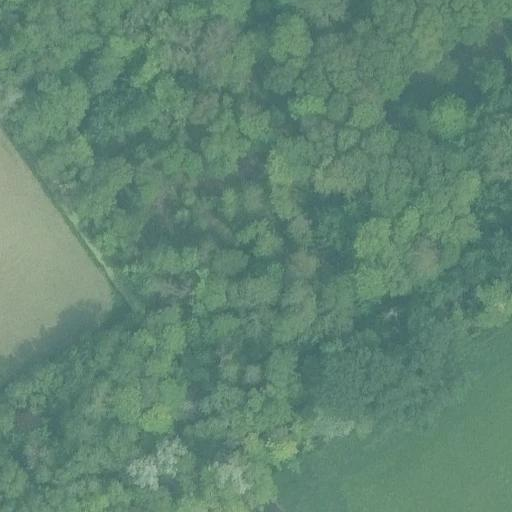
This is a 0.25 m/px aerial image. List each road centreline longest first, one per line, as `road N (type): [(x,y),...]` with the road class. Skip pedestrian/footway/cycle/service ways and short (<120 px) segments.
road 1 (track): [(0,18),(55,89),(130,230),(183,288),(210,313),(316,325),(333,335),(353,373)]
road 2 (track): [(511,269),(163,511)]
road 3 (track): [(113,192),(145,191),(465,0)]
road 4 (track): [(129,332),(95,356),(43,454),(0,474)]
road 5 (track): [(129,332),(186,495)]
